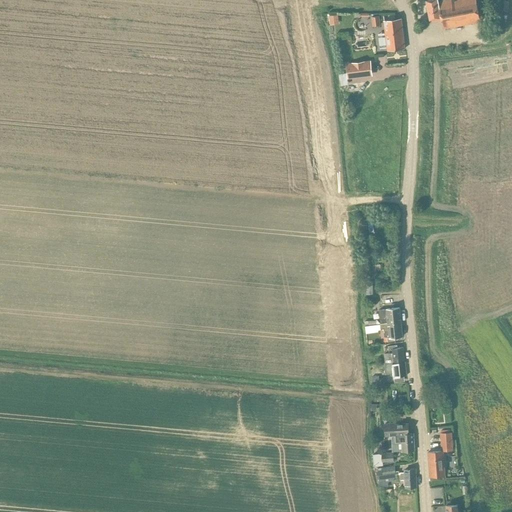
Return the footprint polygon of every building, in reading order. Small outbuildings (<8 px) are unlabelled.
[(443,29),(453,27),(480,22),(475,0),(449,0),(444,1),(443,0),(425,0),(430,20),(441,17),(443,29)] [(338,15),(329,16),(330,24),(339,24),(338,15)] [(371,17),(372,26),(380,25),(379,16),(371,17)] [(389,51),(395,50),(404,49),(401,19),(385,20),(386,28),(389,51)] [(371,60),(346,63),(348,79),(373,76),(371,60)] [(400,308),(390,309),(379,310),(380,324),(401,322),(400,308)] [(380,324),(377,324),(377,330),(378,330),(381,330),(380,329),(381,328),(384,328),(385,337),(385,338),(388,337),(388,342),(395,341),(395,337),(402,336),(401,322),(380,324)] [(386,363),(405,361),(403,347),(397,348),(397,345),(388,346),(389,351),(393,350),(393,354),(385,355),(386,363)] [(403,376),(406,375),(405,361),(386,363),(387,374),(395,373),(396,381),(404,380),(403,376)] [(435,393),(433,396),(433,399),(436,401),(439,401),(441,398),(440,395),(438,393),(435,393)] [(406,394),(399,395),(400,412),(408,411),(406,394)] [(403,451),(414,450),(413,433),(409,434),(408,423),(396,424),(396,422),(385,423),(385,435),(396,435),(396,440),(402,440),(403,451)] [(441,430),(441,433),(443,449),(453,448),(452,432),(450,432),(450,429),(441,430)] [(443,451),(438,452),(428,452),(430,477),(445,476),(443,451)] [(374,465),(383,465),(383,461),(386,461),(394,461),(394,453),(377,455),(373,455),(374,465)] [(378,469),(379,480),(379,487),(389,487),(388,481),(395,480),(395,478),(398,478),(397,474),(399,474),(399,471),(396,471),(395,466),(378,469)] [(415,469),(405,469),(406,487),(416,487),(415,469)]
